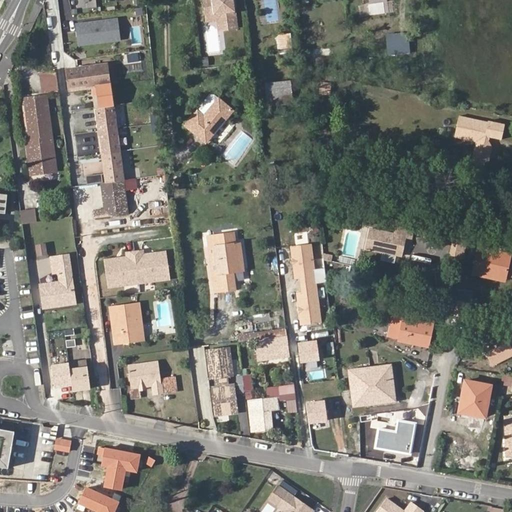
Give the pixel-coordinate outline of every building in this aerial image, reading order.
[(233,0),(203,0),(206,15),(221,13),(222,19),(223,29),(237,28),(233,0)] [(221,13),(206,15),(206,21),(222,19),(221,13)] [(99,22),(77,24),(79,44),(97,42),(97,40),(119,37),(117,20),(103,21),(103,23),(99,24),(99,22)] [(275,54),(288,56),(290,35),(277,34),(275,54)] [(387,41),(389,53),(410,51),(408,39),(387,41)] [(307,58),(308,65),(331,63),(330,47),(312,48),(313,57),(307,58)] [(124,53),(124,63),(137,63),(137,53),(124,53)] [(109,63),(65,68),(68,92),(98,88),(100,107),(98,107),(106,178),(124,176),(109,63)] [(53,72),(37,73),(39,93),(55,92),(53,72)] [(32,164),(27,164),(29,177),(55,173),(45,98),(26,100),(30,128),(24,129),(26,145),(25,145),(26,153),(30,152),(32,164)] [(294,99),(269,103),(272,126),(297,122),(294,99)] [(30,128),(26,100),(21,101),(24,129),(30,128)] [(186,125),(206,142),(233,113),(220,101),(205,117),(198,111),(186,125)] [(490,141),(491,137),(503,140),(507,125),(491,121),(491,123),(459,116),(455,134),(474,138),(469,158),(489,162),(494,142),(490,141)] [(99,175),(85,175),(85,183),(100,183),(99,175)] [(124,176),(106,178),(109,204),(95,205),(97,218),(130,214),(129,211),(137,210),(135,198),(127,199),(124,176)] [(8,197),(0,195),(0,214),(3,215),(3,209),(7,209),(8,197)] [(22,227),(38,224),(35,212),(21,214),(22,227)] [(390,233),(369,228),(365,248),(400,256),(403,244),(409,245),(412,230),(392,226),(390,233)] [(207,233),(209,244),(214,244),(218,274),(213,275),(215,295),(237,292),(234,272),(242,271),(238,240),(233,241),(232,230),(207,233)] [(38,258),(49,256),(47,243),(36,245),(38,258)] [(214,244),(209,244),(213,275),(218,274),(214,244)] [(312,244),(292,247),(296,279),(301,278),(302,285),(303,292),(298,293),(303,325),(322,322),(317,283),(312,244)] [(457,264),(464,251),(452,246),(446,259),(457,264)] [(511,253),(478,246),(472,275),(505,282),(511,253)] [(105,261),(109,287),(139,282),(168,278),(165,253),(143,256),(142,252),(135,253),(127,254),(127,258),(105,261)] [(62,304),(63,308),(76,306),(69,254),(57,256),(60,275),(63,275),(64,281),(64,286),(43,289),(45,306),(62,304)] [(121,329),(115,329),(117,345),(142,341),(138,306),(118,309),(121,329)] [(112,310),(115,329),(121,329),(118,309),(112,310)] [(406,313),(395,310),(389,336),(400,338),(400,340),(429,347),(436,315),(407,309),(406,313)] [(471,316),(454,312),(451,327),(468,330),(471,316)] [(511,344),(506,331),(481,345),(491,364),(511,353),(511,344)] [(288,336),(256,340),(260,362),(291,357),(290,352),(290,349),(288,336)] [(68,347),(77,346),(76,338),(67,340),(68,347)] [(320,360),(318,342),(299,344),(301,363),(320,360)] [(229,349),(207,352),(211,380),(215,379),(227,377),(232,377),(229,349)] [(133,387),(154,384),(155,394),(178,391),(176,377),(162,378),(159,360),(130,364),(133,387)] [(73,385),(74,391),(92,389),(88,361),(71,363),(73,385)] [(56,387),(73,385),(71,363),(53,366),(56,387)] [(353,408),(396,401),(391,365),(371,368),(347,372),(353,408)] [(241,391),(252,390),(249,374),(239,375),(241,391)] [(215,379),(217,388),(228,387),(227,377),(215,379)] [(486,419),(492,386),(464,380),(457,414),(486,419)] [(217,388),(212,389),(215,417),(237,414),(234,386),(228,387),(217,388)] [(293,386),(286,387),(288,399),(295,398),(293,386)] [(288,399),(286,387),(268,390),(269,398),(249,401),(254,432),(275,428),(272,411),(283,410),(281,401),(287,399),(288,399)] [(329,421),(326,402),(307,404),(310,423),(329,421)] [(416,422),(398,419),(396,431),(378,428),(374,448),(410,455),(416,422)] [(16,432),(0,429),(0,467),(10,469),(16,432)] [(311,511),(313,510),(279,486),(270,499),(285,510),(283,511),(311,511)] [(387,499),(376,511),(422,511),(423,511),(411,502),(405,511),(404,511),(400,511),(400,508),(387,499)]
